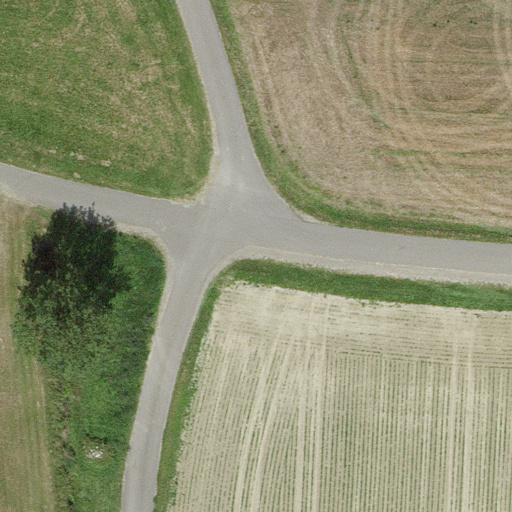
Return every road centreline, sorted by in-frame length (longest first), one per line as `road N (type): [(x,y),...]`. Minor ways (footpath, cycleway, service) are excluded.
road 1 (track): [(188,0),(235,145),(237,213),(192,269),(150,427),(139,511)]
road 2 (track): [(0,181),(219,232),(511,266)]
